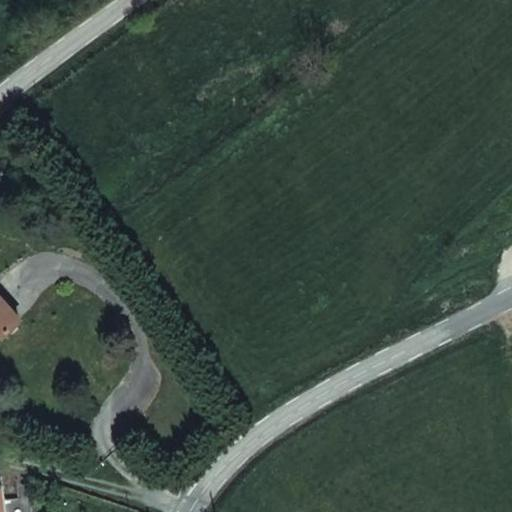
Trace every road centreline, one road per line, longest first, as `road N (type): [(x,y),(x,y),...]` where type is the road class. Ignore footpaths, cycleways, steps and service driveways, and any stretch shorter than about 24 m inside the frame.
road 1 (unclassified): [(192,511),(275,411),(418,348),(511,292)]
road 2 (unclassified): [(115,0),(0,100)]
